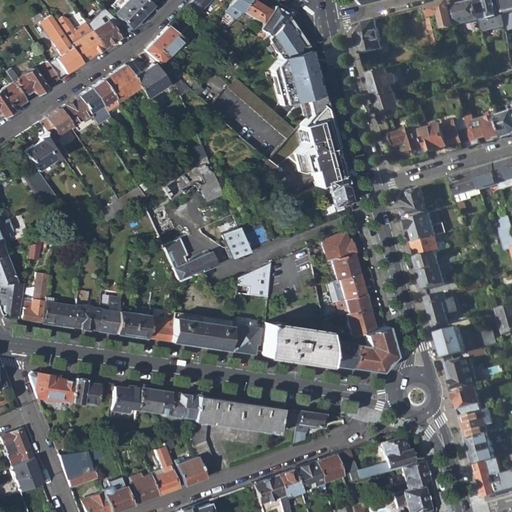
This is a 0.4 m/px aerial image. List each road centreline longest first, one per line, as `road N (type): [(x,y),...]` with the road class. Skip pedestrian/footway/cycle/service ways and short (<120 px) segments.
road 1 (residential): [(0,340),(381,397)]
road 2 (residential): [(139,511),(352,433),(381,397)]
road 3 (residential): [(0,132),(134,44),(175,0)]
road 4 (residential): [(214,249),(230,264),(380,208)]
road 5 (primary): [(380,208),(419,383)]
road 6 (primary): [(326,21),(374,188)]
road 7 (residential): [(374,188),(511,147)]
